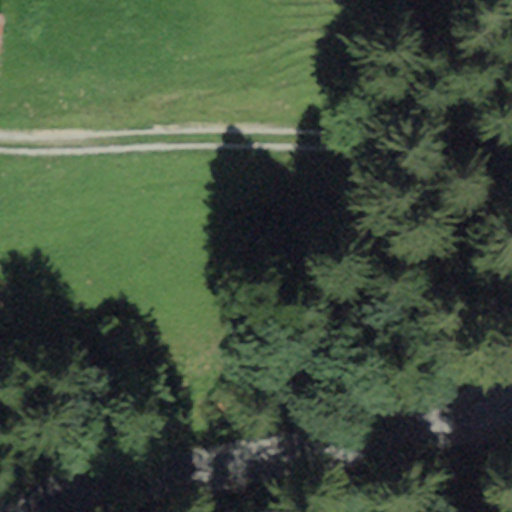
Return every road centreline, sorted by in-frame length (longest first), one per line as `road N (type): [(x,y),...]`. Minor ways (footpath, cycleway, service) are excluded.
road 1 (track): [(511,141),(0,141)]
road 2 (unclassified): [(511,424),(164,511)]
